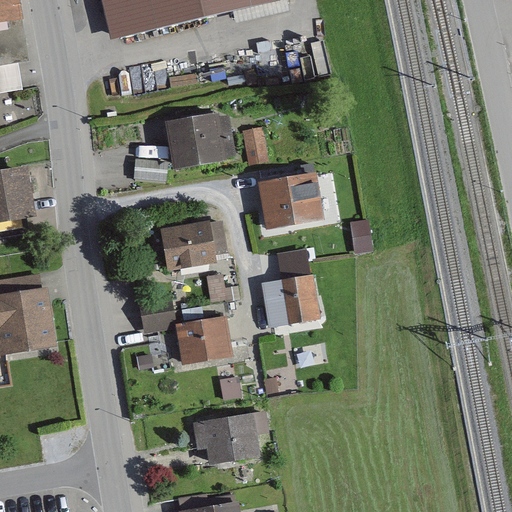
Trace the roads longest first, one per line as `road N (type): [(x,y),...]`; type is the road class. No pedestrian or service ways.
road 1 (tertiary): [(121,463),(46,0)]
road 2 (residential): [(476,0),(511,161)]
road 3 (residential): [(121,463),(0,485)]
